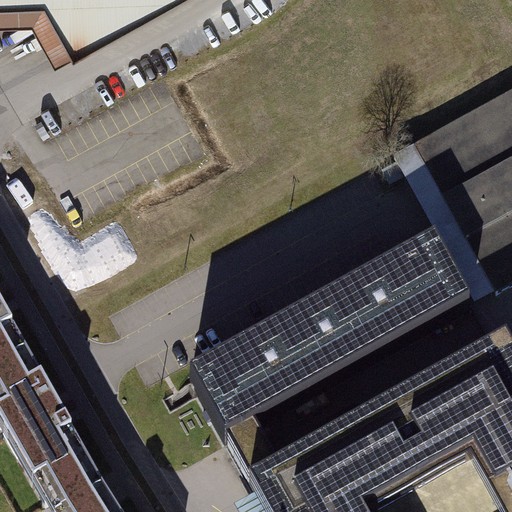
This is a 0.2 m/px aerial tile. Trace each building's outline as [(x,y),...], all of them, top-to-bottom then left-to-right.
[(42,0),(74,54),(179,0),(42,0)] [(473,310),(511,288),(511,94),(391,160),(473,310)] [(27,221),(50,209),(30,171),(7,182),(27,221)] [(455,321),(418,255),(170,394),(207,460),(455,321)] [(0,316),(0,389),(31,371),(0,316)] [(511,511),(511,376),(497,351),(238,496),(246,511),(511,511)] [(65,511),(100,491),(31,371),(0,389),(0,430),(47,511),(65,511)] [(113,511),(100,491),(65,511),(113,511)]
